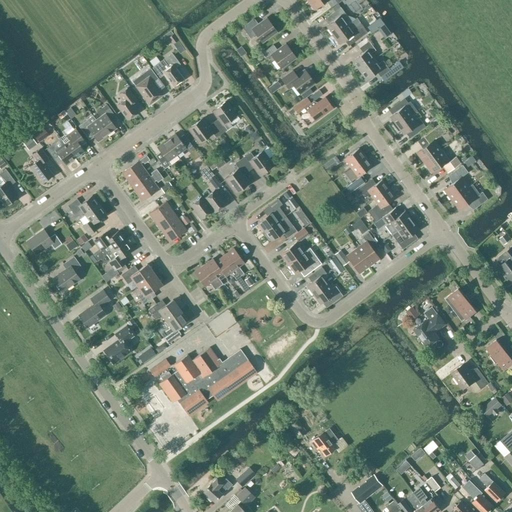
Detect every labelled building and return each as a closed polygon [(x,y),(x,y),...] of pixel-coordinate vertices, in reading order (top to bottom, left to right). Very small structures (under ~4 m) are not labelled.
[(306,0),(314,10),(326,1),(331,8),(341,0),(306,0)] [(347,16),(337,4),(331,8),(334,12),(327,17),(331,22),(326,26),(333,35),(347,24),(354,19),(354,18),(348,16),(347,16)] [(242,27),(250,38),(256,34),(262,43),(277,32),(269,23),(267,24),(264,19),(258,24),(254,19),(242,27)] [(347,24),(333,35),(339,44),(344,41),(348,46),(367,32),(360,23),(351,29),(347,24)] [(178,40),(173,34),(168,38),(180,53),(185,50),(177,40),(178,40)] [(351,61),(358,71),(374,59),(370,54),(375,50),(368,41),(359,48),(362,53),(351,61)] [(241,45),(235,49),(240,56),(246,52),(241,45)] [(281,69),(296,58),(288,48),(286,50),(283,45),(277,50),(273,45),(262,53),(266,58),(271,55),(281,69)] [(172,53),(163,60),(152,67),(160,78),(164,75),(172,87),(183,79),(175,68),(180,64),(172,53)] [(374,59),(358,71),(365,80),(376,72),(380,77),(390,70),(389,69),(383,61),(378,64),(374,59)] [(390,70),(380,77),(384,81),(403,67),(398,62),(389,69),(390,70)] [(136,86),(149,104),(162,95),(153,83),(158,79),(150,68),(132,81),(136,86)] [(281,79),(289,89),(293,86),(300,95),(314,84),(307,74),(305,76),(302,71),(295,75),(292,71),(281,79)] [(127,120),(138,112),(130,101),(134,98),(127,88),(118,94),(123,101),(117,105),(127,120)] [(293,108),(297,113),(304,109),(306,112),(307,110),(315,121),(332,108),(324,98),(313,106),(311,103),(310,104),(306,98),(293,108)] [(404,98),(391,108),(394,113),(389,117),(396,126),(411,115),(416,111),(410,102),(408,103),(404,98)] [(217,119),(213,123),(221,134),(231,126),(228,122),(237,115),(226,101),(216,108),(218,110),(213,114),(217,119)] [(70,122),(76,121),(75,113),(77,113),(76,105),(67,107),(70,122)] [(100,117),(96,120),(106,135),(116,128),(112,123),(117,120),(107,105),(97,112),(100,117)] [(415,120),(411,115),(396,126),(403,135),(408,132),(412,137),(425,127),(418,118),(415,120)] [(97,142),(106,135),(96,120),(91,124),(87,119),(78,126),(89,141),(94,137),(97,142)] [(216,138),(221,134),(213,123),(208,126),(203,121),(199,124),(197,122),(187,129),(198,143),(212,133),(216,138)] [(416,153),(423,163),(441,150),(433,140),(445,132),(440,125),(423,137),(429,144),(416,153)] [(42,127),(32,134),(38,141),(48,134),(42,127)] [(61,139),(75,158),(84,151),(81,147),(86,143),(76,129),(66,136),(65,136),(61,139)] [(175,134),(166,140),(177,155),(186,148),(188,152),(193,148),(184,135),(179,138),(175,134)] [(30,135),(22,141),(28,150),(37,143),(30,135)] [(66,165),(75,158),(61,139),(46,150),(57,164),(62,160),(66,165)] [(168,162),(177,155),(166,140),(156,147),(160,152),(155,156),(164,169),(170,165),(168,162)] [(344,159),(351,168),(365,157),(358,148),(344,159)] [(41,183),(53,175),(43,162),(48,158),(40,149),(32,155),(37,161),(29,167),(41,183)] [(441,150),(423,163),(431,173),(448,160),(441,150)] [(240,160),(248,171),(253,168),(257,173),(262,170),(264,172),(273,165),(263,151),(254,157),(250,152),(240,160)] [(122,173),(128,182),(145,170),(140,164),(142,162),(144,164),(149,160),(146,155),(138,161),(122,173)] [(340,163),(335,156),(323,165),(327,171),(340,163)] [(461,163),(456,156),(442,166),(447,173),(461,163)] [(372,166),(365,157),(351,168),(354,173),(349,177),(352,181),(357,177),(372,166)] [(248,171),(240,160),(235,164),(238,168),(224,179),(235,193),(244,186),(243,184),(248,181),(243,175),(248,171)] [(443,190),(451,200),(468,187),(461,177),(467,173),(462,165),(450,174),(455,181),(443,190)] [(0,199),(5,207),(17,198),(9,187),(15,182),(5,169),(0,173),(0,176),(4,183),(0,186),(0,199)] [(149,177),(145,170),(128,182),(135,191),(160,174),(156,169),(150,173),(152,175),(149,177)] [(163,178),(160,174),(135,191),(142,201),(158,189),(153,182),(156,181),(157,182),(163,178)] [(221,186),(214,176),(208,180),(216,190),(221,186)] [(364,183),(360,177),(346,187),(350,192),(364,183)] [(370,194),(374,199),(388,189),(381,180),(375,184),(371,179),(355,191),(359,197),(362,194),(365,198),(370,194)] [(160,188),(164,194),(173,188),(169,182),(160,188)] [(468,187),(451,200),(458,210),(470,201),(475,208),(487,199),(482,192),(479,194),(471,185),(468,187)] [(395,198),(388,189),(374,199),(377,204),(368,212),(375,222),(388,213),(383,206),(395,198)] [(215,213),(225,205),(214,190),(204,198),(215,213)] [(85,215),(99,205),(92,195),(80,204),(77,199),(67,206),(74,214),(80,210),(85,215)] [(201,219),(212,211),(201,197),(190,205),(201,219)] [(264,232),(278,221),(285,216),(278,207),(282,204),(277,198),(264,208),(269,214),(257,222),(264,232)] [(149,214),(156,223),(172,211),(166,202),(149,214)] [(99,205),(85,215),(89,221),(82,226),(88,235),(98,228),(94,223),(106,214),(99,205)] [(390,222),(397,231),(411,220),(405,211),(400,215),(396,210),(384,218),(388,223),(390,222)] [(172,211),(156,223),(162,233),(179,221),(172,211)] [(278,221),(264,232),(271,241),(283,232),(287,238),(297,231),(285,216),(278,221)] [(418,229),(411,220),(397,231),(391,235),(402,250),(417,238),(413,233),(418,229)] [(186,230),(179,221),(162,233),(169,242),(186,230)] [(309,234),(304,227),(293,235),(298,242),(309,234)] [(54,249),(61,244),(54,234),(49,238),(43,230),(26,242),(35,255),(50,244),(54,249)] [(106,255),(125,241),(118,231),(106,240),(102,235),(93,241),(100,250),(92,255),(96,261),(106,255)] [(356,249),(369,266),(379,259),(370,247),(376,243),(368,232),(362,237),(366,242),(356,249)] [(504,244),(511,239),(506,233),(499,237),(504,244)] [(125,241),(106,255),(110,261),(108,262),(112,267),(101,275),(106,282),(126,267),(120,259),(132,250),(125,241)] [(391,250),(384,241),(379,244),(386,253),(391,250)] [(288,264),(304,252),(296,242),(280,254),(288,264)] [(511,246),(499,257),(497,262),(511,281),(511,246)] [(224,255),(240,277),(244,274),(239,267),(244,263),(233,248),(224,255)] [(359,273),(369,266),(356,249),(346,256),(359,273)] [(349,262),(340,250),(334,254),(343,266),(349,262)] [(304,252),(288,264),(295,274),(306,266),(310,272),(321,264),(314,254),(308,258),(304,252)] [(215,262),(223,274),(225,277),(231,273),(236,280),(240,277),(224,255),(215,262)] [(73,256),(62,265),(66,270),(53,279),(62,291),(79,279),(73,271),(80,266),(73,256)] [(223,274),(215,262),(212,259),(203,266),(219,287),(223,284),(218,277),(223,274)] [(137,286),(154,274),(147,264),(135,272),(131,267),(120,275),(127,284),(133,280),(137,286)] [(219,287),(203,266),(193,273),(204,287),(210,283),(215,290),(219,287)] [(313,295),(328,284),(324,279),(328,276),(321,267),(308,277),(311,282),(306,286),(313,295)] [(154,274),(137,286),(142,293),(137,296),(143,305),(153,297),(150,293),(161,285),(154,274)] [(328,284),(313,295),(320,304),(325,301),(329,306),(342,296),(335,286),(331,289),(328,284)] [(462,322),(466,319),(475,312),(476,312),(470,303),(471,303),(466,296),(465,297),(459,289),(458,289),(445,299),(451,307),(453,306),(458,312),(456,313),(462,322)] [(102,290),(90,299),(94,304),(79,315),(87,327),(105,314),(99,307),(109,300),(102,290)] [(236,290),(232,293),(236,299),(240,296),(236,290)] [(166,321),(180,311),(172,300),(162,308),(158,303),(148,310),(155,320),(161,315),(166,321)] [(419,315),(412,306),(405,312),(412,321),(419,315)] [(180,311),(166,321),(170,327),(165,331),(167,335),(163,338),(167,344),(181,334),(177,329),(188,321),(180,311)] [(426,320),(414,329),(427,347),(439,338),(434,332),(437,329),(438,330),(445,324),(437,314),(427,322),(426,320)] [(130,322),(136,333),(142,330),(137,319),(130,322)] [(114,334),(119,340),(104,350),(113,364),(130,352),(124,343),(133,336),(126,326),(114,334)] [(291,356),(299,352),(290,332),(282,335),(291,356)] [(503,348),(496,339),(487,347),(493,355),(491,356),(495,363),(498,361),(504,369),(511,363),(511,360),(507,354),(508,353),(503,347),(503,348)] [(257,372),(240,349),(240,350),(221,364),(209,347),(191,360),(187,355),(173,364),(177,370),(159,383),(172,403),(177,399),(188,416),(208,402),(206,400),(213,395),(217,401),(257,372)] [(154,377),(170,365),(165,359),(149,370),(154,377)] [(441,369),(445,373),(456,365),(452,360),(441,369)] [(472,375),(464,364),(452,373),(463,388),(474,380),(480,389),(488,383),(479,370),(472,375)] [(502,405),(495,397),(481,410),(487,417),(492,413),(494,416),(500,411),(498,409),(502,405)] [(308,403),(312,408),(316,404),(312,399),(308,403)] [(306,432),(298,420),(289,426),(297,438),(306,432)] [(286,431),(278,422),(272,427),(280,436),(286,431)] [(311,442),(316,449),(318,448),(324,456),(335,448),(332,444),(338,440),(328,428),(311,442)] [(511,430),(501,440),(511,452),(505,457),(511,464),(511,430)] [(287,451),(294,457),(299,450),(293,444),(287,451)] [(476,470),(483,465),(475,456),(469,461),(476,470)] [(401,466),(397,469),(401,474),(406,470),(401,466)] [(256,475),(248,467),(235,479),(242,487),(256,475)] [(497,501),(505,493),(485,473),(479,479),(488,487),(485,489),(497,501)] [(225,478),(224,480),(218,475),(216,478),(211,484),(203,492),(214,501),(221,493),(226,488),(227,489),(231,484),(225,478)] [(382,485),(374,476),(352,493),(359,502),(382,485)] [(440,488),(431,476),(425,481),(434,493),(440,488)] [(460,485),(453,476),(448,480),(455,489),(460,485)] [(482,511),(486,511),(492,506),(480,494),(482,492),(469,479),(462,486),(476,499),(472,502),(482,511)] [(236,504),(229,511),(248,511),(251,510),(246,505),(254,497),(244,488),(236,496),(241,500),(237,504),(236,504)] [(419,488),(413,492),(428,511),(437,511),(441,510),(432,498),(427,502),(424,499),(427,497),(419,488)] [(428,511),(413,492),(407,497),(417,510),(413,511),(428,511)] [(387,493),(383,496),(387,501),(391,498),(387,493)] [(412,511),(413,511),(403,499),(398,503),(397,504),(401,509),(403,511),(412,511)] [(397,504),(394,500),(386,507),(389,511),(402,511),(400,510),(401,509),(397,504)] [(472,511),(468,508),(467,508),(461,501),(451,511),(452,511),(472,511)]
